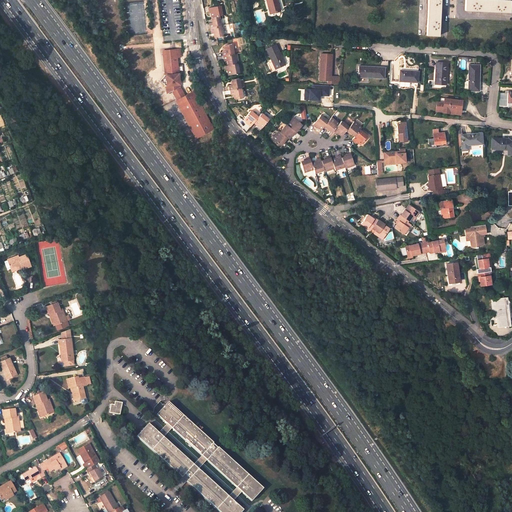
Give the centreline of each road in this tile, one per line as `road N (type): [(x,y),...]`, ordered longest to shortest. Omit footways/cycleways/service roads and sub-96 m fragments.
road 1 (trunk): [(7,0),(386,511)]
road 2 (trunk): [(409,511),(33,0)]
road 3 (residential): [(491,122),(495,72),(484,57),(293,45)]
road 4 (residential): [(472,334),(289,180)]
road 5 (residential): [(289,180),(215,102),(198,64),(191,0)]
